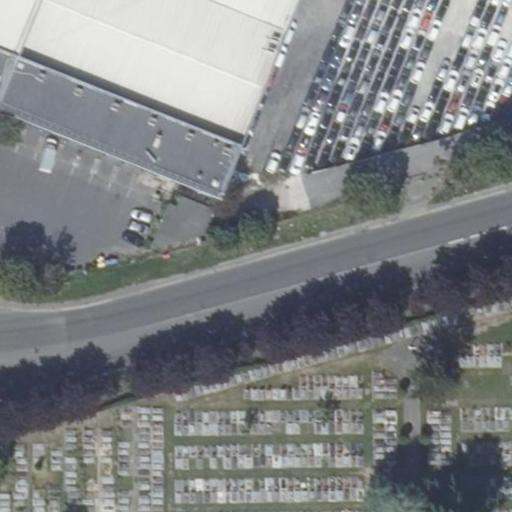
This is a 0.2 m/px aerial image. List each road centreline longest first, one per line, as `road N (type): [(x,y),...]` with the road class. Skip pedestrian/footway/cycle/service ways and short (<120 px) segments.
road 1 (secondary): [(335,275),(0,331)]
road 2 (secondary): [(66,373),(335,275)]
road 3 (secondary): [(511,226),(335,275)]
